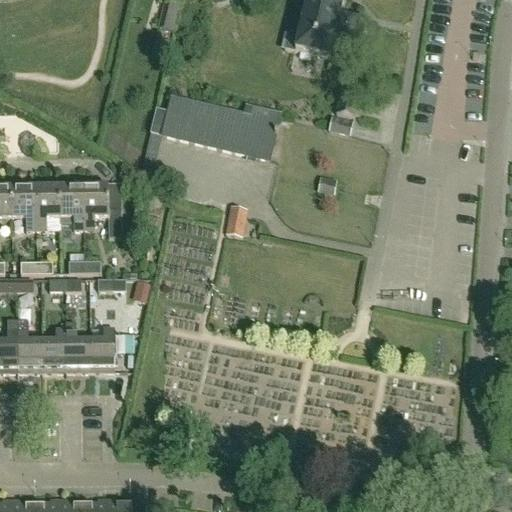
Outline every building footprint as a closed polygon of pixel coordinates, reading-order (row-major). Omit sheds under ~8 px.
[(343,4),(337,2),(329,1),(326,0),(308,0),(300,38),(288,39),(285,54),(335,66),(337,60),(358,65),(366,28),(346,23),(346,16),(341,14),(343,4)] [(165,4),(158,32),(173,36),(180,8),(165,4)] [(354,124),(361,93),(360,93),(344,88),(339,107),(336,120),(354,124)] [(157,115),(152,139),(142,184),(152,186),(162,142),(163,142),(269,166),(280,119),(253,113),(251,121),(172,103),(168,117),(157,115)] [(332,122),(329,135),(329,136),(350,141),(354,127),(332,122)] [(314,178),(313,189),(328,191),(329,180),(314,178)] [(85,236),(84,188),(75,189),(73,191),(73,193),(61,193),(61,237),(61,229),(74,229),(74,236),(85,236)] [(95,189),(84,188),(85,236),(95,236),(95,224),(109,224),(109,244),(122,244),(122,216),(110,216),(110,193),(97,193),(97,191),(95,189)] [(0,224),(13,224),(13,193),(0,193),(0,224)] [(37,237),(37,193),(13,193),(13,224),(27,224),(27,237),(37,237)] [(61,237),(61,193),(37,193),(37,237),(47,237),(61,237)] [(243,242),(248,215),(231,211),(230,218),(226,239),(243,242)] [(38,268),(37,268),(38,280),(53,280),(53,268),(46,268),(46,264),(38,264),(38,268)] [(85,279),(85,267),(69,267),(69,279),(85,279)] [(101,267),(85,267),(85,279),(101,279),(101,267)] [(38,280),(37,268),(21,268),(21,280),(38,280)] [(65,297),(65,285),(49,286),(50,297),(65,297)] [(82,297),(82,285),(65,285),(65,297),(82,297)] [(126,285),(114,285),(98,285),(98,297),(114,297),(127,297),(126,285)] [(17,298),(17,286),(2,286),(2,298),(17,298)] [(34,286),(17,286),(17,298),(33,298),(34,286)] [(0,378),(18,379),(17,326),(8,326),(8,342),(0,342),(0,378)] [(42,379),(42,347),(28,347),(28,326),(17,326),(18,379),(42,379)] [(90,379),(90,347),(76,347),(76,328),(66,328),(66,334),(66,379),(90,379)] [(66,379),(66,334),(56,334),(56,347),(42,347),(42,379),(66,379)] [(104,347),(90,347),(90,379),(114,379),(114,335),(104,335),(104,347)]
